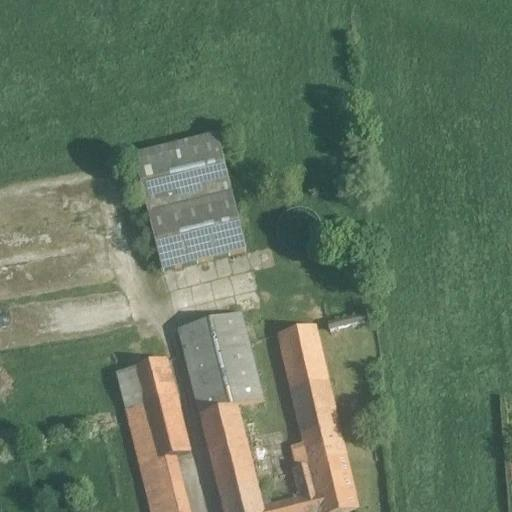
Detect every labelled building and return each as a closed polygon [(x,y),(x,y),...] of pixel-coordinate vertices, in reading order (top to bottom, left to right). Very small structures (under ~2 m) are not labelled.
[(245,253),(230,190),(217,138),(134,158),(163,274),(245,253)] [(285,249),(291,253),(296,255),(300,255),(305,254),(310,252),(314,249),(317,245),(320,241),(321,237),(321,231),(321,227),(319,224),(317,219),(314,216),(310,214),(305,211),(301,211),(296,211),(292,212),(288,214),(285,216),(281,221),(279,224),(278,229),(277,231),(278,237),(280,244),(285,249)] [(262,403),(242,319),(241,317),(179,332),(200,418),(237,409),(262,403)] [(304,446),(341,437),(315,328),(278,337),(304,446)] [(167,362),(133,371),(157,466),(176,462),(192,458),(167,362)] [(133,371),(117,376),(151,511),(168,511),(163,491),(160,491),(157,479),(160,478),(157,466),(133,371)] [(263,511),(262,506),(237,409),(200,418),(224,511),(263,511)] [(270,504),(262,506),(263,511),(322,511),(312,469),(346,460),(341,437),(304,446),(292,448),(297,471),(293,472),(300,500),(271,507),(270,504)] [(357,511),(346,460),(312,469),(322,511),(357,511)] [(160,491),(163,491),(168,511),(187,511),(176,462),(157,466),(160,478),(157,479),(160,491)]
